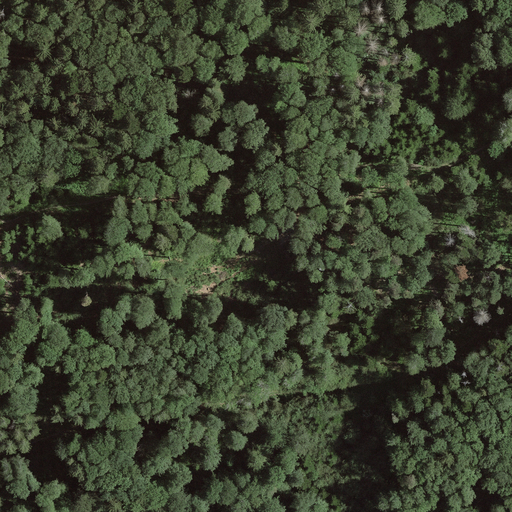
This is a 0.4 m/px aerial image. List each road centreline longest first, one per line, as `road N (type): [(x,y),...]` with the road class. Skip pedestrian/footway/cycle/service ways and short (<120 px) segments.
road 1 (track): [(0,452),(89,422),(377,381),(472,340),(511,304)]
road 2 (track): [(511,136),(439,168),(369,166),(220,190)]
road 3 (track): [(439,168),(326,208),(239,264)]
